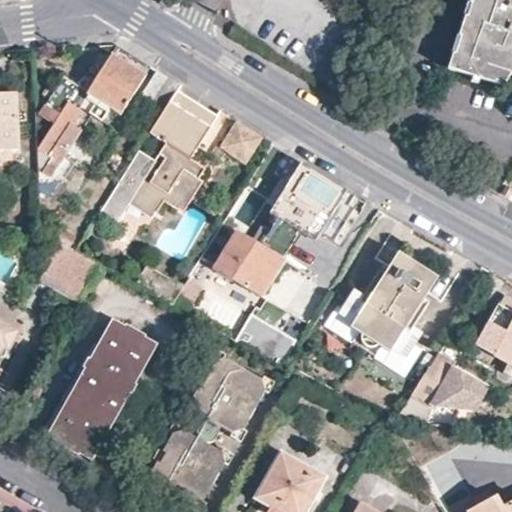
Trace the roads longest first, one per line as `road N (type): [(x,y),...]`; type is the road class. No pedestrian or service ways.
road 1 (tertiary): [(158,27),(178,52),(292,125),(511,253)]
road 2 (tertiary): [(511,226),(190,38)]
road 3 (residential): [(0,23),(125,8)]
